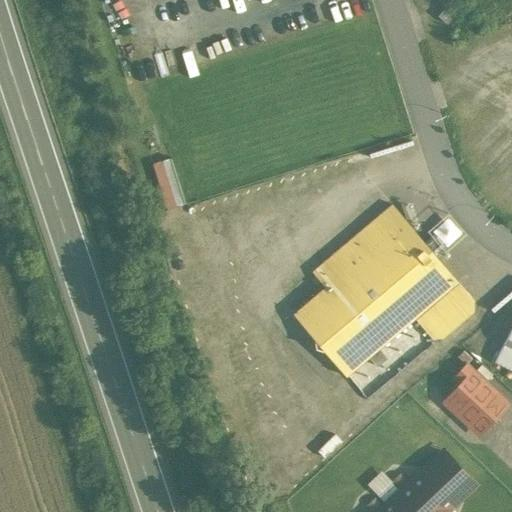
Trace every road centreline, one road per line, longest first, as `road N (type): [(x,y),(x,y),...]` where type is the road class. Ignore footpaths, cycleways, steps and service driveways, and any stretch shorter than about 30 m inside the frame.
road 1 (secondary): [(0,39),(156,511)]
road 2 (residential): [(511,242),(470,209),(446,166),(393,0)]
